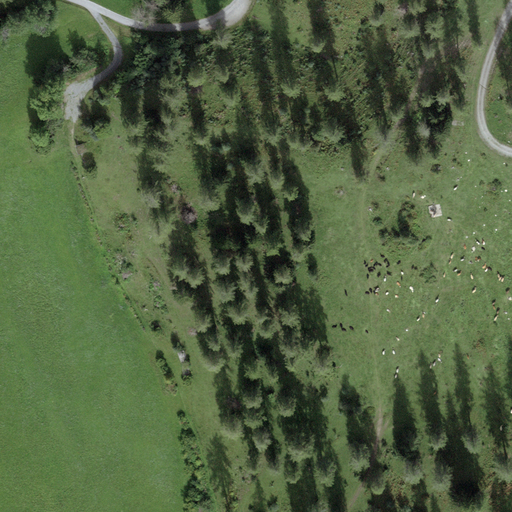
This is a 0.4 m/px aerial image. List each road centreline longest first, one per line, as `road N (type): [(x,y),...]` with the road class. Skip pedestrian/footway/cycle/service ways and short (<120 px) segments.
road 1 (track): [(88,8),(122,58),(85,94),(70,132),(72,151)]
road 2 (track): [(511,152),(492,145),(481,126),(480,97),(511,8)]
